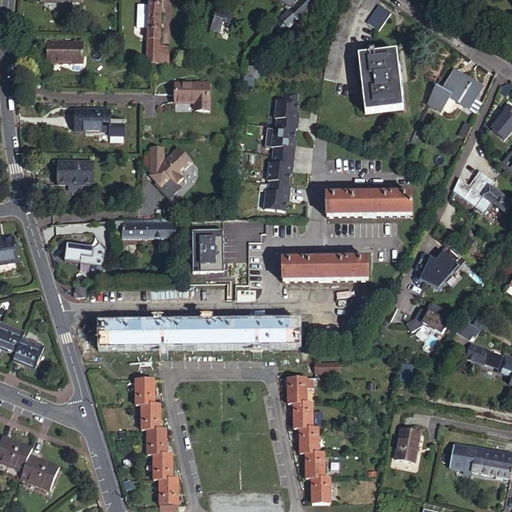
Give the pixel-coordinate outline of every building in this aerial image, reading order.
[(159,0),(147,0),(147,40),(146,40),(146,63),(169,63),(169,51),(159,50),(159,24),(159,19),(159,0)] [(301,0),(273,28),(277,32),(282,38),(298,22),(302,26),(311,18),(307,14),(320,0),(301,0)] [(332,36),(324,81),(337,83),(344,44),(346,39),(352,23),(357,9),(362,0),(346,0),(345,3),(332,36)] [(215,8),(209,26),(218,29),(222,19),(229,21),(232,13),(215,8)] [(380,8),(368,25),(380,32),(392,15),(380,8)] [(277,32),(273,28),(267,35),(270,39),(277,32)] [(50,43),(49,63),(85,64),(85,44),(50,43)] [(244,67),(257,68),(259,52),(250,51),(245,56),(244,67)] [(359,58),(367,113),(403,109),(397,54),(359,58)] [(259,69),(257,68),(244,67),(244,73),(243,78),(253,79),(257,80),(259,69)] [(454,72),(443,92),(461,102),(459,105),(469,110),(482,88),(454,72)] [(253,79),(243,78),(242,86),(252,87),(253,79)] [(175,87),(175,106),(195,105),(196,113),(210,112),(209,84),(199,84),(199,87),(195,87),(175,87)] [(443,111),(450,114),(456,102),(448,99),(443,111)] [(279,120),(278,128),(298,131),(299,123),(297,122),(298,114),(300,105),(279,102),(276,120),(279,120)] [(504,113),(491,130),(504,142),(511,132),(511,108),(507,105),(502,111),(504,113)] [(77,113),(76,133),(111,134),(112,114),(77,113)] [(275,149),(274,157),(294,160),(295,151),(294,151),(295,143),(296,133),(275,131),(273,149),(275,149)] [(150,175),(152,175),(157,175),(156,185),(162,191),(170,182),(168,181),(170,179),(178,188),(185,180),(181,176),(193,164),(179,150),(166,162),(165,159),(165,149),(151,149),(150,175)] [(511,151),(500,165),(511,176),(511,151)] [(268,183),(289,186),(290,176),(291,168),(293,168),(294,160),(274,157),(273,165),(271,165),(268,183)] [(59,164),(59,187),(93,188),(94,165),(59,164)] [(265,212),(285,215),(287,205),(288,197),(290,197),(291,189),(270,186),(269,194),(267,194),(265,212)] [(511,203),(489,187),(474,208),(480,213),(488,201),(507,215),(511,208),(511,203)] [(327,198),(328,220),(413,218),(412,196),(398,196),(398,194),(391,195),(392,197),(347,198),(347,196),(341,196),(341,198),(327,198)] [(165,220),(115,223),(116,226),(123,227),(123,238),(174,240),(175,226),(166,226),(166,225),(165,220)] [(0,267),(17,265),(14,241),(5,243),(0,243),(0,267)] [(64,261),(103,264),(104,246),(65,243),(64,261)] [(432,258),(418,273),(435,289),(458,265),(442,250),(434,260),(432,258)] [(282,263),(282,283),(367,281),(367,261),(352,261),(352,259),(346,259),(346,262),(302,262),(302,260),(296,260),(296,262),(282,263)] [(91,267),(89,282),(100,284),(102,268),(91,267)] [(85,288),(75,288),(75,299),(85,299),(85,288)] [(478,315),(472,325),(477,328),(484,332),(489,322),(478,315)] [(472,341),(479,330),(464,321),(457,333),(472,341)] [(101,328),(101,350),(299,348),(298,326),(272,326),(272,324),(266,324),(266,327),(223,327),(223,324),(217,324),(217,327),(173,328),(173,325),(167,325),(167,328),(121,328),(121,326),(115,326),(115,328),(101,328)] [(1,327),(0,329),(0,351),(13,357),(20,342),(22,336),(1,327)] [(20,342),(13,357),(11,363),(33,372),(41,351),(20,342)] [(487,371),(488,368),(492,358),(494,354),(478,347),(470,364),(487,371)] [(511,361),(506,359),(499,375),(511,380),(511,383),(511,386),(511,361)] [(314,362),(314,374),(339,374),(339,362),(314,362)] [(402,365),(399,381),(409,383),(411,366),(402,365)] [(511,383),(511,380),(499,375),(496,383),(502,386),(506,384),(511,386),(511,383)] [(288,405),(293,405),(306,405),(306,390),(306,380),(295,380),(287,380),(288,405)] [(134,381),(135,407),(141,406),(153,406),(153,381),(134,381)] [(293,405),(293,429),(300,429),(312,429),(312,405),(306,405),(293,405)] [(141,406),(141,431),(147,431),(159,431),(159,406),(153,406),(141,406)] [(401,427),(394,458),(415,463),(422,431),(401,427)] [(300,455),(306,454),(319,454),(319,429),(312,429),(300,429),(300,455)] [(147,431),(146,456),(154,456),(165,456),(165,431),(159,431),(147,431)] [(39,458),(41,451),(11,439),(1,462),(32,475),(39,458)] [(511,480),(511,474),(511,456),(453,446),(449,469),(464,472),(472,473),(511,480)] [(306,454),(306,479),(312,479),(325,479),(325,454),(319,454),(306,454)] [(154,456),(153,481),(160,481),(171,481),(171,456),(165,456),(154,456)] [(39,458),(32,475),(29,481),(58,493),(68,470),(39,458)] [(312,479),(313,504),(331,504),(330,479),(325,479),(312,479)] [(160,481),(160,507),(178,507),(178,481),(171,481),(160,481)]
